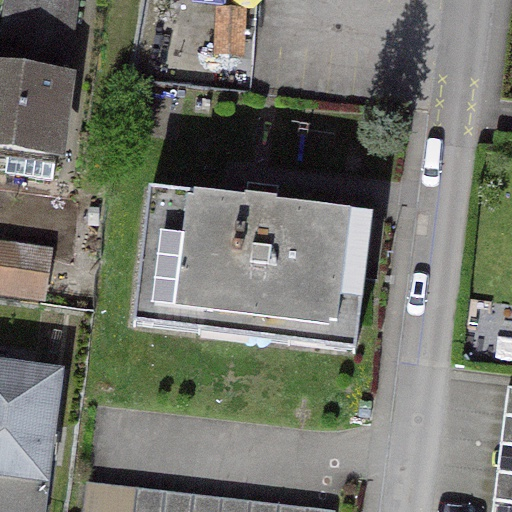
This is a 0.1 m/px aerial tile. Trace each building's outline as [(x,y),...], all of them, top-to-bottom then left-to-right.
[(0,151),(53,159),(74,4),(44,0),(3,0),(0,23),(0,151)] [(240,26),(216,25),(214,55),(238,56),(240,26)] [(131,330),(351,357),(368,223),(147,197),(131,330)] [(0,248),(0,293),(33,298),(40,255),(0,248)] [(53,382),(0,374),(0,475),(39,481),(53,382)] [(511,511),(511,391),(507,391),(491,511),(511,511)] [(300,511),(134,493),(131,511),(300,511)]
